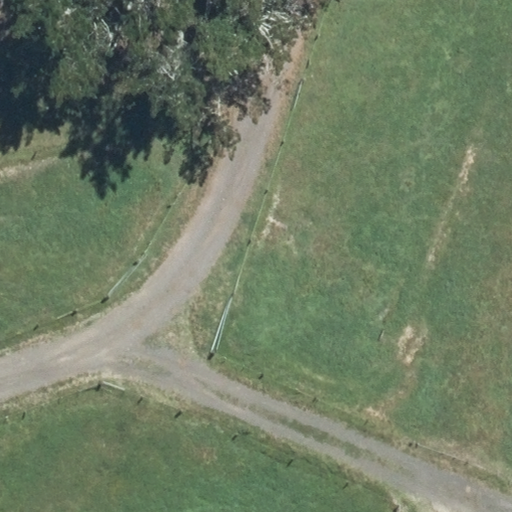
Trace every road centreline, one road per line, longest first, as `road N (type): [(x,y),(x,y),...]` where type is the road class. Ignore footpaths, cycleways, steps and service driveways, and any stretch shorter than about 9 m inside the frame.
road 1 (track): [(0,380),(126,331),(227,203),(295,0)]
road 2 (track): [(84,347),(490,511)]
